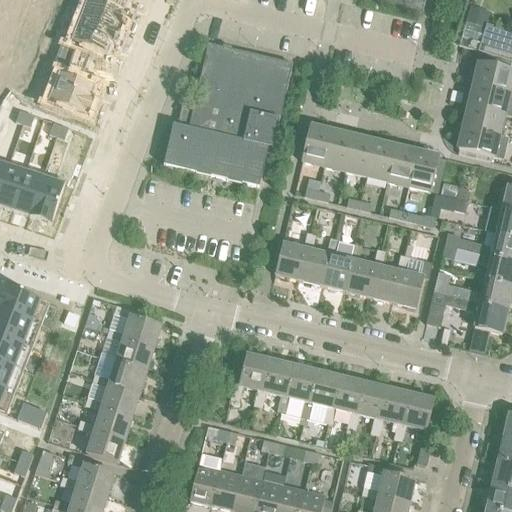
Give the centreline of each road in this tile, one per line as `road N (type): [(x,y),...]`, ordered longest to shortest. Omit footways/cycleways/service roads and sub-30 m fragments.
road 1 (unclassified): [(87,274),(189,5)]
road 2 (residential): [(476,378),(209,312)]
road 3 (residential): [(410,54),(189,5)]
road 4 (residential): [(145,511),(209,312)]
road 5 (residential): [(445,511),(476,378)]
road 6 (unclassified): [(209,312),(87,274)]
